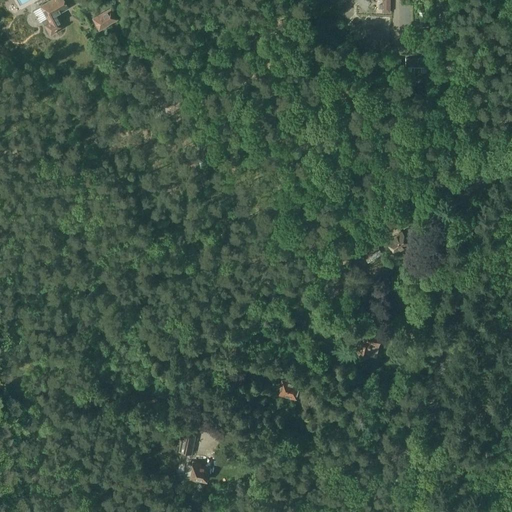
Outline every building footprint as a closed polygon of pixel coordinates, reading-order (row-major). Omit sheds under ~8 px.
[(56,13),(68,7),(64,0),(50,0),(41,5),(50,22),(45,25),(50,34),(63,26),(56,13)] [(118,19),(111,6),(92,17),(99,30),(118,19)] [(429,12),(420,12),(420,26),(429,26),(429,12)] [(375,25),(364,36),(380,52),(391,42),(375,25)] [(406,57),(406,66),(415,66),(421,66),(429,66),(429,58),(406,57)] [(411,243),(404,231),(388,240),(394,252),(411,243)] [(360,261),(361,260),(365,258),(367,263),(383,253),(376,243),(358,254),(359,255),(357,256),(360,261)] [(313,326),(335,330),(338,320),(315,316),(313,326)] [(376,356),(378,345),(380,335),(360,332),(357,352),(370,355),(376,356)] [(159,364),(163,351),(153,348),(148,362),(155,364),(156,363),(159,364)] [(256,375),(271,377),(272,368),(258,365),(256,375)] [(279,393),(296,397),(299,385),(282,381),(279,393)] [(179,452),(192,453),(195,435),(182,433),(179,452)] [(185,475),(191,476),(190,479),(205,482),(208,467),(199,465),(199,463),(194,462),(193,463),(187,462),(185,475)]
